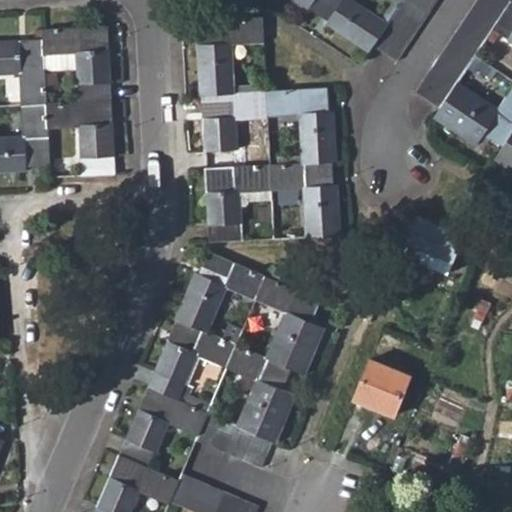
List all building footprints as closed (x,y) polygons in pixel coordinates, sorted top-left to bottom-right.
[(295,0),(302,4),(304,1),(325,14),(323,16),(363,44),(366,42),(383,15),(361,0),(295,0)] [(392,0),(383,15),(366,42),(390,58),(428,0),(392,0)] [(456,69),(489,19),(501,0),(465,0),(407,89),(432,105),(456,69)] [(511,0),(501,0),(489,19),(511,34),(511,73),(497,96),(456,69),(432,105),(474,133),(481,122),(502,136),(511,122),(511,0)] [(233,41),(261,40),(260,14),(195,16),(196,41),(192,42),(202,241),(244,239),(242,192),(297,190),(299,236),(340,234),(338,184),(331,184),(330,160),(336,160),(334,110),(327,110),(327,86),(264,88),(255,88),(255,80),(236,81),(233,41)] [(92,17),(30,20),(30,27),(34,96),(97,93),(92,17)] [(30,27),(0,29),(0,63),(7,64),(9,97),(34,96),(30,27)] [(263,80),(255,80),(255,88),(264,88),(263,80)] [(97,93),(34,96),(37,158),(38,171),(100,168),(97,93)] [(10,130),(0,130),(0,168),(11,168),(11,160),(37,158),(34,96),(9,97),(10,130)] [(511,122),(502,136),(496,147),(511,157),(511,122)] [(421,205),(407,234),(440,251),(455,222),(439,214),(421,205)] [(227,287),(257,300),(267,276),(206,250),(176,318),(208,332),(227,287)] [(265,356),(291,368),(306,374),(327,326),(312,320),(321,299),(267,276),(257,300),(284,312),(265,356)] [(199,356),(223,367),(234,343),(208,332),(176,318),(146,388),(179,402),(199,356)] [(236,426),(275,443),(295,397),(281,391),(291,368),(265,356),(234,343),(223,367),(255,381),(236,426)] [(370,356),(353,397),(392,414),(410,373),(370,356)] [(198,435),(207,414),(179,402),(146,388),(118,453),(152,468),(171,423),(198,435)] [(207,414),(198,435),(266,464),(275,443),(236,426),(207,414)] [(0,461),(9,444),(0,438),(0,461)] [(171,504),(181,480),(152,468),(118,453),(92,511),(127,511),(137,489),(171,504)] [(181,480),(171,504),(191,511),(258,511),(262,504),(184,473),(181,480)]
